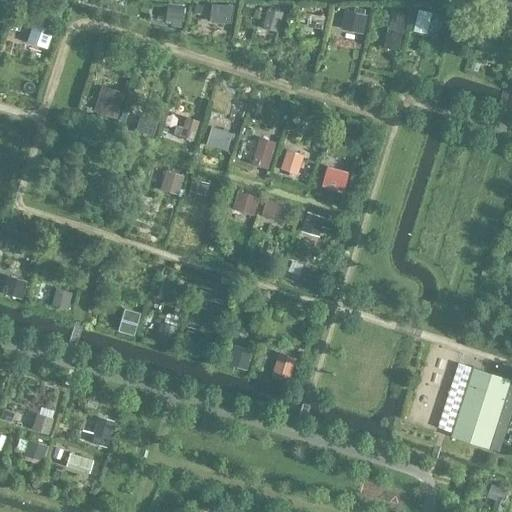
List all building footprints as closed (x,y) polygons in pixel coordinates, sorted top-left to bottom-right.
[(418,15),(416,23),(428,26),(430,18),(418,15)] [(510,24),(488,17),(484,32),(505,39),(510,24)] [(110,98),(93,93),(89,106),(106,111),(110,98)] [(155,114),(135,108),(132,120),(152,126),(155,114)] [(189,124),(172,118),(168,131),(184,136),(189,124)] [(224,136),(203,130),(199,142),(220,148),(224,136)] [(263,136),(259,163),(271,165),(275,138),(263,136)] [(250,141),(236,139),(233,153),(247,156),(250,141)] [(298,159),(277,154),(274,167),(294,172),(298,159)] [(340,173),(320,165),(315,179),(335,187),(340,173)] [(154,182),(171,189),(176,176),(158,170),(154,182)] [(207,184),(192,180),(189,192),(204,196),(207,184)] [(226,192),(220,207),(238,214),(243,199),(226,192)] [(283,214),(268,206),(262,218),(277,225),(283,214)] [(310,219),(304,233),(319,239),(325,225),(310,219)] [(20,280),(0,271),(0,285),(15,292),(20,280)] [(104,309),(101,322),(116,326),(120,313),(104,309)] [(149,324),(145,336),(166,343),(171,331),(149,324)] [(186,336),(182,349),(204,357),(209,343),(186,336)] [(434,430),(460,351),(433,342),(408,422),(434,430)] [(232,348),(226,361),(242,369),(248,356),(232,348)] [(262,373),(279,380),(284,367),(267,361),(262,373)] [(474,369),(452,436),(490,448),(506,396),(511,398),(511,396),(511,385),(510,385),(511,380),(474,369)] [(42,408),(28,402),(22,416),(36,422),(42,408)] [(72,419),(53,409),(47,422),(65,432),(72,419)] [(113,431),(91,421),(84,438),(106,447),(113,431)] [(53,439),(30,432),(26,445),(48,452),(53,439)] [(90,456),(65,447),(60,462),(85,471),(90,456)] [(466,489),(483,495),(487,483),(469,478),(466,489)] [(488,496),(499,502),(505,490),(494,484),(488,496)]
